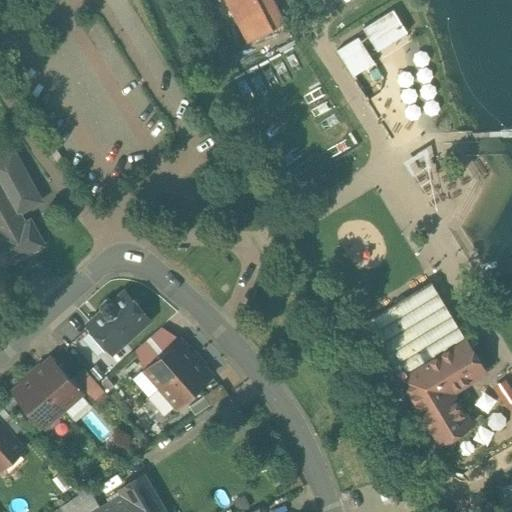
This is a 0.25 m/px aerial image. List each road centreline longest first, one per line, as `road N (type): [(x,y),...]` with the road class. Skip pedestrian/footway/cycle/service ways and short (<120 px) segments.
road 1 (residential): [(334,511),(287,409),(222,327),(133,265)]
road 2 (residential): [(0,358),(106,270),(133,265)]
